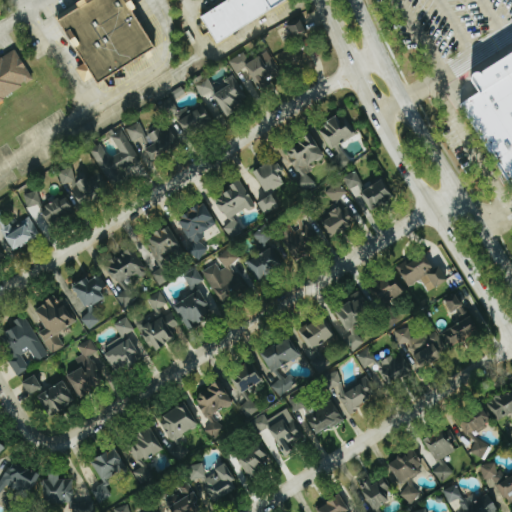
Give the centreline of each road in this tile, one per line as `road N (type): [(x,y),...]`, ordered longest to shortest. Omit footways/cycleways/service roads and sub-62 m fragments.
road 1 (residential): [(46,443),(66,440),(458,191)]
road 2 (residential): [(0,292),(379,51)]
road 3 (secondary): [(318,0),(428,209),(511,338)]
road 4 (secondary): [(511,275),(354,0)]
road 5 (residential): [(248,511),(511,344)]
